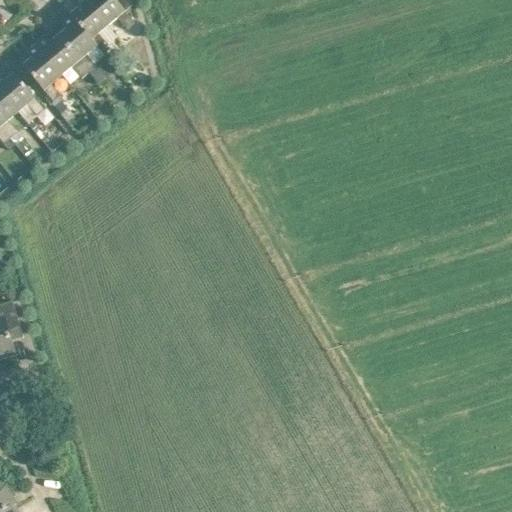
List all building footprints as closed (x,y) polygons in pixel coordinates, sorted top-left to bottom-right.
[(79,10),(70,17),(96,47),(97,47),(101,52),(108,46),(99,34),(108,27),(85,0),(77,0),(73,3),(79,10)] [(85,0),(108,27),(117,18),(127,30),(134,24),(125,12),(132,6),(130,0),(85,0)] [(67,31),(59,37),(89,73),(96,67),(86,55),(96,47),(70,17),(61,24),(67,31)] [(46,38),(36,46),(62,76),(72,67),(89,87),(96,82),(89,73),(59,37),(51,44),(46,38)] [(62,76),(36,46),(26,54),(32,60),(23,67),(53,103),(61,96),(51,85),(62,76)] [(1,75),(0,75),(0,91),(18,113),(27,105),(37,116),(44,110),(14,75),(6,82),(1,75)] [(75,123),(89,119),(80,87),(66,92),(75,123)] [(18,113),(0,91),(0,126),(19,149),(20,150),(28,144),(8,121),(18,113)] [(19,149),(0,126),(0,140),(8,150),(11,154),(19,149)] [(0,359),(15,355),(9,332),(20,329),(22,339),(23,338),(13,302),(0,305),(0,359)] [(0,511),(2,511),(11,508),(16,505),(7,487),(0,484),(0,511)]
